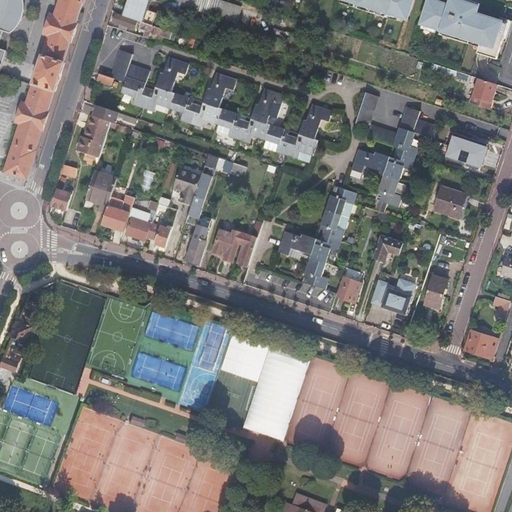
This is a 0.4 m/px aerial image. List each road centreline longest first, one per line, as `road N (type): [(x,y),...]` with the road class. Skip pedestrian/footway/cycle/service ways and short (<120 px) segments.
road 1 (tertiary): [(446,367),(90,255)]
road 2 (residential): [(511,166),(446,367)]
road 3 (tertiary): [(37,193),(99,0)]
